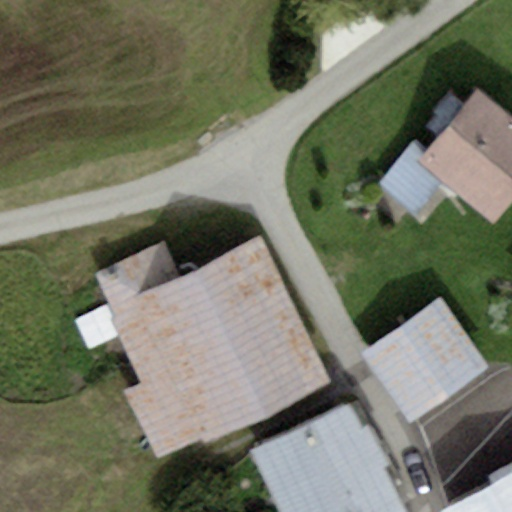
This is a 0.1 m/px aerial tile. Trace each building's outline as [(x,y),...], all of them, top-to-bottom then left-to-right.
[(493,224),(511,201),(511,122),(474,92),(425,152),(417,162),(440,181),(493,224)] [(415,213),(440,181),(417,162),(425,152),(413,143),(380,185),(415,213)] [(163,245),(94,276),(141,387),(124,395),(156,458),(331,386),(259,237),(181,281),(163,245)] [(441,300),(360,354),(407,420),(488,366),(441,300)] [(363,430),(349,403),(249,453),(278,511),(404,511),(382,467),(390,462),(372,425),(363,430)] [(511,511),(511,472),(440,511),(511,511)]
